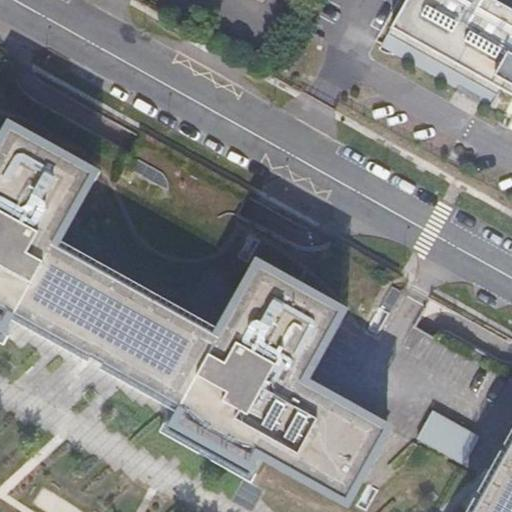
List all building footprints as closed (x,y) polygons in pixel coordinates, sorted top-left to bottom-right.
[(511,89),(511,0),(404,0),(392,22),(511,89)] [(511,89),(392,22),(376,51),(511,127),(511,89)] [(0,343),(10,349),(24,322),(74,345),(77,344),(80,344),(82,344),(86,344),(89,345),(92,346),(95,347),(98,348),(101,349),(103,350),(106,352),(109,354),(111,356),(113,358),(115,361),(118,364),(119,366),(121,368),(122,370),(174,407),(161,432),(261,487),(275,461),(360,508),(404,428),(315,383),(355,312),(257,259),(222,327),(70,243),(109,172),(15,120),(0,146),(0,343)] [(466,464),(481,436),(433,412),(419,441),(466,464)] [(511,511),(511,435),(469,511),(511,511)]
